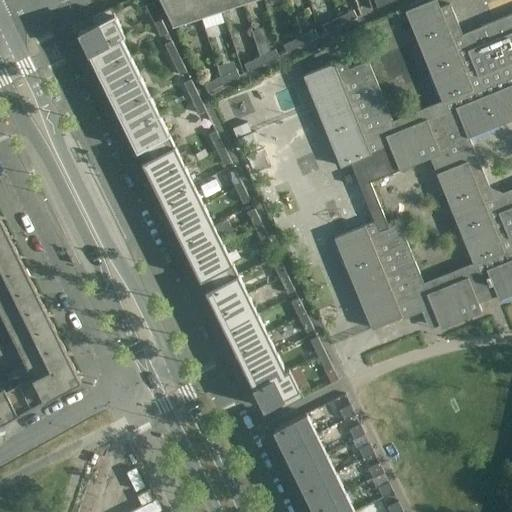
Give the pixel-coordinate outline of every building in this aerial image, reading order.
[(197,16),(191,0),(162,0),(174,24),(197,16)] [(218,9),(215,0),(191,0),(197,16),(218,9)] [(239,2),(238,0),(215,0),(218,9),(239,2)] [(511,194),(495,202),(468,135),(511,117),(511,14),(481,27),(483,32),(464,39),(450,4),(440,8),(436,0),(431,0),(407,10),(444,100),(441,101),(442,103),(393,123),(368,61),(348,69),(344,59),(305,75),(342,166),(381,150),(379,146),(388,142),(399,170),(432,157),(438,172),(474,262),(472,263),(472,265),(424,285),(399,223),(379,231),(375,221),(336,237),(374,328),(412,312),(410,308),(419,304),(421,309),(431,305),(441,328),(482,311),(478,303),(497,295),(498,298),(511,292),(511,194)] [(153,21),(160,17),(152,2),(145,5),(153,21)] [(124,35),(111,9),(111,7),(94,16),(98,23),(94,25),(78,32),(88,53),(89,53),(124,35)] [(326,33),(357,17),(353,10),(322,26),(326,33)] [(168,33),(160,17),(153,21),(161,36),(168,33)] [(287,52),(318,37),(315,29),(283,45),(287,52)] [(125,36),(124,35),(89,53),(98,72),(130,56),(121,38),(125,36)] [(179,56),(172,41),(164,44),(172,60),(179,56)] [(248,72),(279,56),(276,49),(244,65),(248,72)] [(140,75),(130,56),(98,72),(108,91),(140,75)] [(187,72),(179,56),(172,60),(180,75),(187,72)] [(208,92),(239,76),(236,69),(204,85),(208,92)] [(149,95),(140,75),(108,91),(117,111),(149,95)] [(198,95),(191,79),(183,83),(191,98),(198,95)] [(159,114),(149,95),(117,111),(127,130),(159,114)] [(206,110),(198,95),(191,98),(199,114),(206,110)] [(144,160),(174,145),(159,114),(127,130),(137,150),(139,149),(144,160)] [(224,146),(216,130),(209,134),(216,150),(224,146)] [(184,165),(174,145),(144,160),(142,161),(152,181),(184,165)] [(231,162),(224,146),(216,150),(224,165),(231,162)] [(194,185),(184,165),(152,181),(162,201),(194,185)] [(243,185),(235,169),(228,173),(235,188),(243,185)] [(203,204),(194,185),(162,201),(171,220),(203,204)] [(250,200),(243,185),(235,188),(243,204),(250,200)] [(213,224),(203,204),(171,220),(181,239),(213,224)] [(262,224),(254,208),(247,212),(255,227),(262,224)] [(223,243),(213,224),(181,239),(190,259),(223,243)] [(269,239),(262,224),(255,227),(262,243),(269,239)] [(0,250),(13,244),(4,225),(0,226),(0,250)] [(208,289),(238,274),(223,243),(190,259),(200,279),(202,278),(208,289)] [(0,274),(23,263),(13,244),(0,250),(0,274)] [(287,275),(279,259),(272,263),(280,278),(287,275)] [(0,298),(32,282),(23,263),(0,274),(0,298)] [(238,274),(208,289),(206,290),(216,310),(248,294),(238,274)] [(295,290),(287,275),(280,278),(287,294),(295,290)] [(42,302),(32,282),(0,298),(0,312),(4,320),(42,302)] [(257,314),(248,294),(216,310),(225,329),(257,314)] [(306,314),(298,298),(291,302),(299,317),(306,314)] [(51,321),(42,302),(4,320),(14,340),(51,321)] [(267,333),(257,314),(225,329),(235,349),(267,333)] [(314,329),(306,314),(299,317),(307,333),(314,329)] [(61,340),(51,321),(14,340),(23,359),(61,340)] [(277,352),(267,333),(235,349),(244,368),(277,352)] [(325,352),(318,337),(310,340),(318,356),(325,352)] [(70,360),(61,340),(23,359),(32,378),(33,378),(70,360)] [(285,370),(277,352),(244,368),(254,388),(290,370),(289,369),(285,370)] [(333,368),(325,352),(318,356),(326,371),(333,368)] [(0,425),(79,382),(81,381),(70,360),(33,378),(32,378),(5,391),(4,388),(0,390),(0,425)] [(290,370),(254,388),(263,408),(279,400),(282,398),(286,405),(303,397),(290,370)] [(356,414),(351,404),(340,409),(344,420),(356,414)] [(317,433),(307,414),(306,413),(276,428),(277,428),(274,429),(284,450),(317,433)] [(365,433),(360,423),(349,429),(354,439),(365,433)] [(326,453),(317,433),(284,450),(294,469),(326,453)] [(375,453),(370,443),(359,449),(364,459),(375,453)] [(336,472),(326,453),(294,469),(303,488),(336,472)] [(384,472),(379,462),(368,468),(373,478),(384,472)] [(345,492),(336,472),(303,488),(313,508),(345,492)] [(394,492),(389,482),(378,487),(383,497),(394,492)] [(352,511),(355,511),(345,492),(313,508),(315,511),(352,511)] [(401,511),(403,511),(398,501),(387,507),(389,511),(401,511)]
